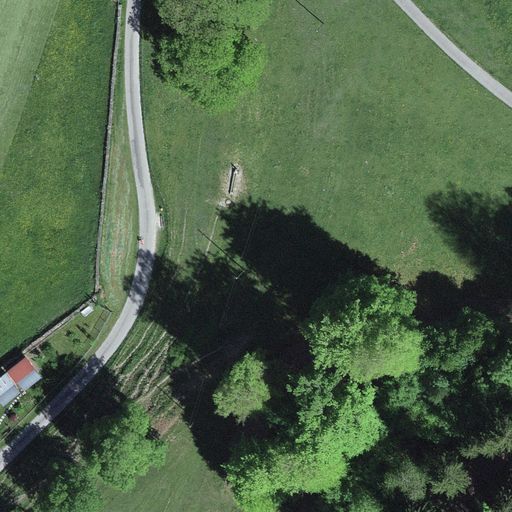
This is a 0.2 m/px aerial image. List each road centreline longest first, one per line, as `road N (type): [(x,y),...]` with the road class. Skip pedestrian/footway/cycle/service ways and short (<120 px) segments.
road 1 (unclassified): [(0,459),(116,339),(143,271),(144,203),(130,108),(133,0)]
road 2 (track): [(511,95),(404,0)]
